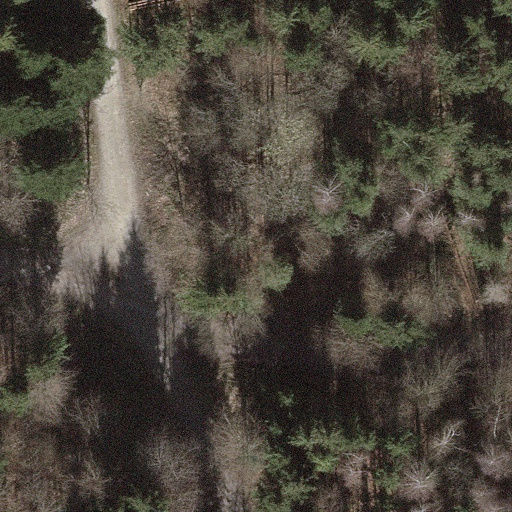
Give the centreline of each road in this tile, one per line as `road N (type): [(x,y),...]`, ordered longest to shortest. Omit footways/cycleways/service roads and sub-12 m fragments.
road 1 (track): [(511,343),(387,354),(256,349),(138,319)]
road 2 (track): [(96,0),(138,319)]
road 3 (track): [(138,319),(235,511)]
road 4 (track): [(138,319),(0,268)]
